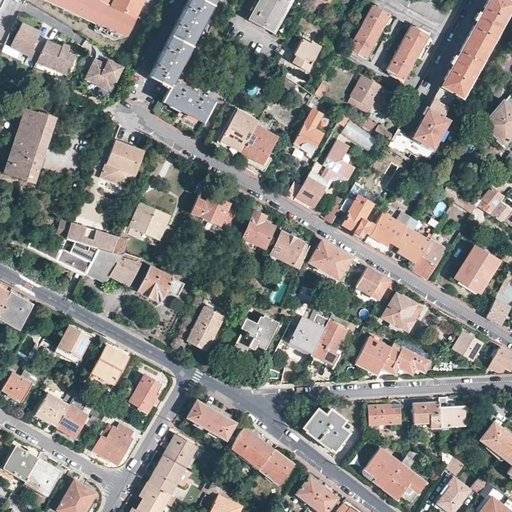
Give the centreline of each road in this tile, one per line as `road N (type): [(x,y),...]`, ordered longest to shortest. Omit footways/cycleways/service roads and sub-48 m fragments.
road 1 (residential): [(511,339),(120,109)]
road 2 (residential): [(511,384),(289,395),(259,410)]
road 3 (residential): [(0,271),(187,372)]
road 4 (residential): [(389,511),(259,410)]
road 5 (residential): [(123,483),(0,413)]
road 6 (residential): [(123,483),(187,372)]
